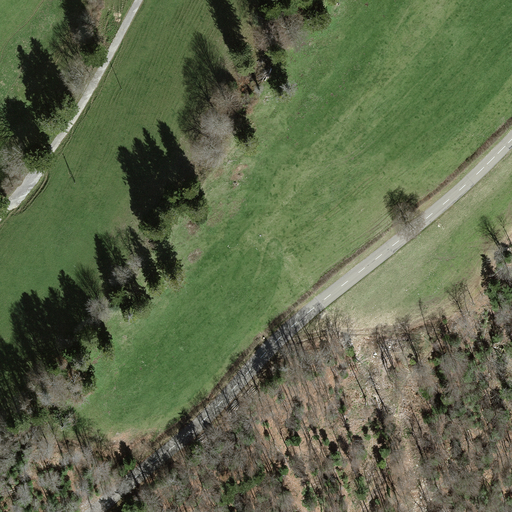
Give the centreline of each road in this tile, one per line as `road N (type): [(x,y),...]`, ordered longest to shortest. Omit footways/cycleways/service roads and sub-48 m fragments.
road 1 (secondary): [(94,511),(207,416),(293,324),(511,138)]
road 2 (track): [(0,215),(70,123),(138,0)]
